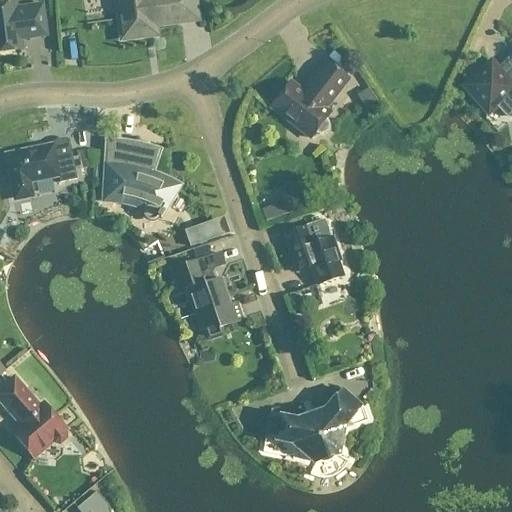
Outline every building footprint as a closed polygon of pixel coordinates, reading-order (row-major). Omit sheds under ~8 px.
[(115,0),(121,41),(145,38),(144,29),(180,24),(177,3),(192,1),(192,0),(115,0)] [(26,41),(46,38),(41,6),(16,10),(15,4),(0,6),(0,54),(21,52),(19,36),(25,35),(26,41)] [(511,68),(509,65),(501,72),(493,62),(463,88),(489,117),(497,109),(503,115),(505,118),(508,119),(511,120),(511,68)] [(310,141),(314,135),(316,136),(317,137),(319,137),(320,137),(322,137),(323,136),(325,135),(326,134),(327,133),(328,131),(328,130),(328,128),(328,127),(328,125),(327,124),(326,122),(325,121),(329,116),(324,111),(348,81),(325,64),(302,94),(289,84),(269,110),(310,141)] [(365,92),(357,96),(365,109),(373,104),(365,92)] [(159,220),(178,188),(173,185),(168,182),(162,180),(156,177),(151,175),(157,158),(152,156),(147,155),(136,153),(138,147),(132,146),(127,145),(121,145),(116,144),(106,144),(103,195),(109,195),(109,204),(114,204),(119,205),(123,206),(128,207),(133,208),(138,210),(142,211),(142,214),(142,217),(144,220),(149,223),(152,222),(155,221),(157,219),(159,220)] [(4,157),(10,189),(14,188),(14,189),(13,192),(14,199),(17,201),(28,199),(30,196),(28,185),(58,179),(59,185),(76,181),(71,158),(72,166),(62,168),(61,164),(58,162),(56,163),(52,147),(4,157)] [(323,223),(282,237),(296,275),(310,270),(316,288),(343,279),(337,264),(340,263),(332,239),(329,240),(323,223)] [(236,305),(227,308),(218,282),(213,283),(205,261),(218,256),(171,272),(178,293),(187,290),(201,332),(204,331),(206,338),(211,341),(219,338),(220,333),(219,330),(242,322),(236,305)] [(10,434),(32,461),(52,443),(54,445),(59,446),(65,441),(65,436),(63,434),(66,432),(43,406),(39,409),(13,380),(0,391),(0,404),(19,426),(10,434)] [(317,421),(316,419),(315,419),(314,418),(312,418),(311,418),(310,419),(308,419),(307,420),(307,421),(306,423),(306,424),(269,417),(264,441),(297,447),(300,455),(303,454),(305,460),(308,458),(310,464),(314,463),(315,465),(335,458),(334,456),(338,455),(336,449),(339,448),(337,442),(341,441),(338,433),(344,426),(350,424),(350,422),(350,423),(349,420),(360,408),(342,392),(317,421)] [(108,511),(108,508),(96,494),(75,511),(76,511),(108,511)]
